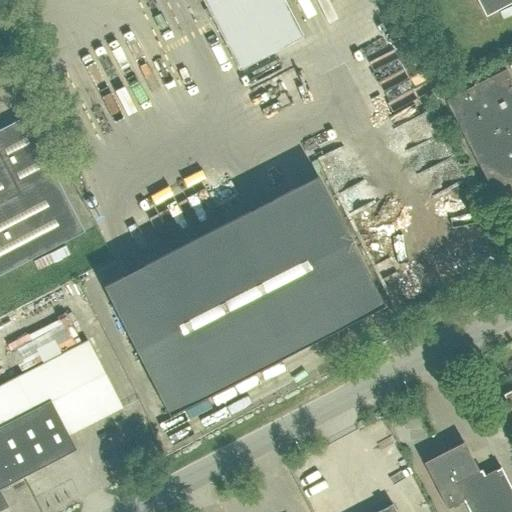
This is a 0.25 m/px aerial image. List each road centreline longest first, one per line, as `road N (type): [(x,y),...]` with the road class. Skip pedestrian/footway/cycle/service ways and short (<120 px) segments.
road 1 (unclassified): [(126,511),(511,313)]
road 2 (unknown): [(223,124),(234,128),(338,100),(358,110),(403,189)]
road 3 (unknown): [(223,124),(140,133),(90,159)]
road 4 (unknown): [(163,0),(223,124)]
